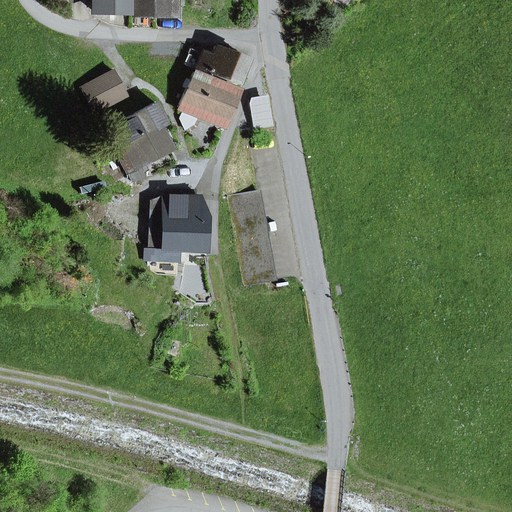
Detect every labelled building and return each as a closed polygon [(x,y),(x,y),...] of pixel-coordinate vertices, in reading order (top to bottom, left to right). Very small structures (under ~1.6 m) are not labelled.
[(92,0),(92,11),(129,12),(129,0),(92,0)] [(131,0),(131,14),(170,15),(170,0),(131,0)] [(184,65),(235,86),(246,60),(214,47),(210,58),(190,50),(184,65)] [(194,72),(177,108),(220,124),(235,89),(194,72)] [(111,73),(82,88),(95,112),(123,97),(111,73)] [(155,103),(104,130),(131,182),(146,178),(143,173),(147,171),(150,176),(173,164),(154,128),(165,123),(155,103)] [(227,197),(244,287),(274,281),(256,191),(227,197)] [(161,197),(162,237),(149,238),(149,261),(173,262),(174,250),(203,251),(204,218),(197,199),(161,197)]
